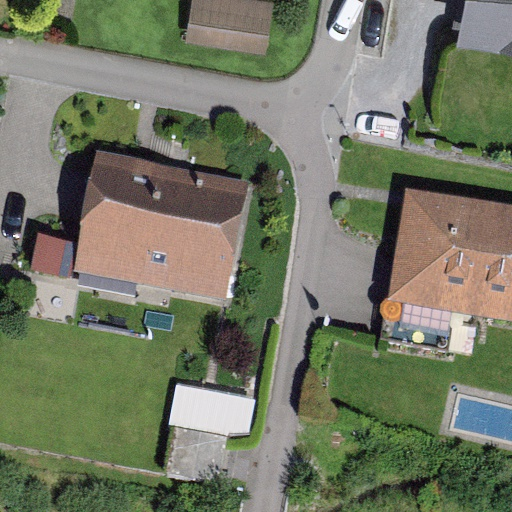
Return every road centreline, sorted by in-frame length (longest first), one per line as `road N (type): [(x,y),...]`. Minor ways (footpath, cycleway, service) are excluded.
road 1 (residential): [(279,110),(302,136),(316,213),(264,511)]
road 2 (residential): [(279,110),(0,55)]
road 3 (residential): [(346,0),(322,72),(279,110)]
